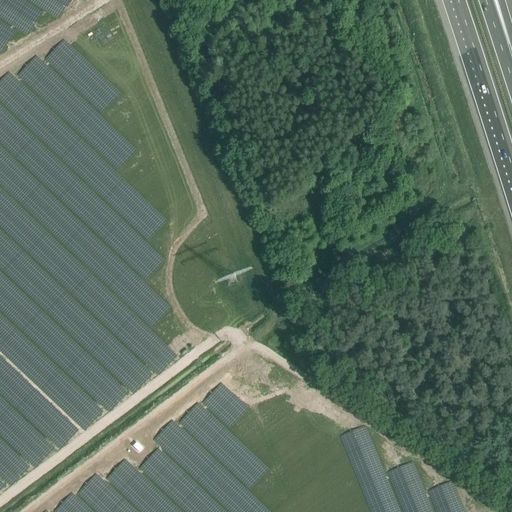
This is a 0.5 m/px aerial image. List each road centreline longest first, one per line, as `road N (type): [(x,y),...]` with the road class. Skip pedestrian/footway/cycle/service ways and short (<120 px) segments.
road 1 (track): [(0,502),(214,340)]
road 2 (track): [(240,350),(28,511)]
road 3 (motorway): [(457,0),(511,166)]
